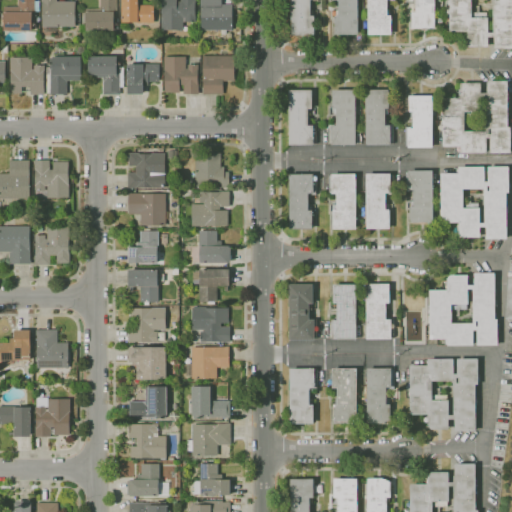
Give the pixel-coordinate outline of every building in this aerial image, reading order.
[(32,31),(4,31),(4,12),(4,6),(18,6),(18,0),(35,0),(35,19),(35,29),(32,29),(32,31)] [(56,32),(44,32),(44,27),(42,27),(42,2),(41,2),(41,0),(57,0),(57,1),(75,1),(75,27),(56,27),(56,32)] [(114,31),(86,31),(86,25),(80,25),(80,12),(86,12),(86,9),(101,9),(101,0),(116,0),(117,19),(118,19),(118,29),(114,29),(114,31)] [(154,23),(137,23),(122,22),(122,0),(139,0),(139,5),(154,5),(154,23)] [(162,30),(162,0),(176,0),(176,1),(181,1),(181,0),(196,0),(196,2),(195,2),(195,15),(196,15),(196,22),(185,22),(185,18),(183,18),(183,30),(162,30)] [(233,29),(201,30),(201,0),(222,0),(222,5),(233,5),(233,29)] [(315,35),(291,35),(291,21),(291,0),(313,0),(313,2),(310,2),(310,10),(317,10),(317,15),(310,15),(310,16),(315,16),(315,35)] [(358,0),(358,35),(335,35),(334,16),(339,16),(339,0),(358,0)] [(391,34),(368,34),(368,0),(395,0),(395,1),(387,1),(387,10),(390,10),(390,15),(391,15),(391,34)] [(434,0),(435,28),(412,28),(411,12),(415,12),(415,0),(434,0)] [(511,49),(495,49),(495,37),(488,37),(488,47),(468,47),(468,41),(466,41),(466,33),(468,33),(468,32),(450,32),(449,16),(447,17),(447,9),(449,9),(449,5),(447,5),(447,0),(511,0),(511,49)] [(67,95),(51,95),(51,93),(47,93),(47,68),(50,68),(50,58),(53,58),(53,53),(64,53),(64,56),(81,56),(81,59),(86,59),(86,68),(81,68),(81,81),(66,82),(67,95)] [(103,94),(103,81),(104,81),(104,77),(94,77),(94,75),(90,75),(90,73),(89,73),(89,56),(117,56),(117,57),(121,57),(121,67),(124,67),(124,87),(120,87),(120,90),(120,94),(103,94)] [(199,94),(184,94),(184,85),(180,85),(180,93),(164,93),(164,56),(186,56),(186,69),(188,69),(188,64),(198,64),(198,84),(199,84),(199,94)] [(223,94),(203,94),(203,56),(234,56),(234,81),(223,81),(223,94)] [(45,95),(31,95),(31,94),(11,94),(11,89),(10,89),(10,57),(32,57),(32,69),(34,69),(34,65),(45,65),(45,95)] [(128,94),(128,79),(128,64),(160,64),(160,82),(149,82),(149,85),(143,85),(143,94),(128,94)] [(511,153),(490,153),(490,138),(486,138),(487,153),(461,153),(461,147),(443,147),(442,98),(460,98),(460,83),(481,82),(481,93),(487,93),(487,81),(508,81),(508,127),(511,127),(511,153)] [(313,145),(289,145),(288,90),(312,90),(312,109),(308,109),(308,124),(315,124),(316,143),(313,143),(313,145)] [(356,145),(331,145),(331,143),(329,143),(329,124),(336,124),(336,114),(333,114),(333,109),(332,109),(332,90),(355,90),(356,145)] [(390,145),(366,145),(365,90),(389,90),(389,109),(387,109),(387,115),(385,115),(385,124),(393,124),(393,143),(390,143),(390,145)] [(432,147),(408,148),(408,146),(406,146),(405,127),(413,127),(413,117),(411,117),(411,111),(409,111),(409,96),(432,96),(432,147)] [(167,159),(167,150),(177,150),(177,159),(167,159)] [(166,188),(152,188),(152,187),(137,187),(137,188),(128,188),(128,173),(136,173),(136,166),(129,166),(129,153),(140,153),(140,154),(151,154),(151,153),(165,153),(166,188)] [(229,187),(220,187),(220,186),(196,186),(196,153),(221,153),(221,166),(224,166),(224,172),(229,172),(229,187)] [(0,207),(0,173),(10,173),(10,160),(30,160),(30,198),(16,198),(16,206),(0,207)] [(35,198),(35,171),(34,171),(34,160),(50,160),(50,170),(54,170),(54,162),(69,162),(69,198),(47,198),(35,198)] [(486,239),(486,227),(480,227),(480,237),(459,237),(459,230),(457,230),(457,223),(441,223),(441,207),(438,207),(438,199),(441,199),(441,196),(439,196),(439,189),(441,189),(441,174),(456,173),(456,168),(459,168),(459,167),(484,167),(485,182),(488,182),(488,167),(509,166),(509,193),(506,193),(507,239),(486,239)] [(433,222),(410,222),(410,207),(411,207),(411,201),(413,201),(413,190),(408,190),(408,188),(406,188),(406,172),(408,172),(408,171),(432,170),(433,222)] [(390,228),(366,228),(366,174),(390,173),(390,175),(393,175),(393,191),(391,191),(391,193),(386,193),(386,209),(389,209),(390,228)] [(312,229),(290,229),(289,174),(313,174),(313,175),(316,175),(316,194),(311,194),(311,202),(309,202),(309,210),(312,210),(312,229)] [(356,229),(333,229),(332,210),(334,210),(334,204),(337,204),(336,193),(331,194),(331,193),(330,193),(329,175),(331,175),(331,174),(356,174),(356,229)] [(206,226),(192,226),(192,204),(204,204),(204,202),(200,202),(200,192),(219,192),(219,191),(230,191),(230,206),(220,206),(220,210),(228,210),(228,226),(206,225),(206,226)] [(141,225),(141,214),(129,214),(129,193),(130,193),(130,194),(166,194),(166,225),(141,225)] [(31,264),(10,264),(10,252),(0,252),(0,226),(30,226),(30,260),(31,260),(31,264)] [(50,265),(34,265),(34,255),(36,255),(36,241),(35,241),(35,235),(46,235),(46,239),(47,239),(47,227),(70,227),(70,241),(69,241),(69,252),(70,252),(70,263),(57,263),(57,255),(50,256),(50,265)] [(158,263),(128,263),(128,247),(136,247),(136,242),(140,242),(140,231),(144,231),(144,229),(150,229),(150,231),(158,231),(158,250),(158,263)] [(229,263),(199,263),(199,231),(217,231),(217,241),(221,241),(221,246),(229,246),(229,247),(231,247),(231,262),(229,262),(229,263)] [(158,301),(141,301),(141,286),(129,286),(129,270),(158,269),(158,301)] [(199,301),(199,284),(192,284),(192,270),(200,269),(230,269),(230,286),(217,286),(217,301),(199,301)] [(498,345),(477,345),(477,330),(473,330),(473,345),(447,345),(447,344),(445,344),(445,339),(429,339),(429,323),(428,323),(428,316),(429,316),(429,290),(445,290),(445,281),(447,281),(447,278),(451,275),(468,275),(468,285),(474,285),(474,273),(495,273),(495,319),(498,319),(498,345)] [(314,339),(290,339),(289,285),(313,284),(313,303),(309,303),(309,318),(317,318),(317,338),(314,338),(314,339)] [(356,339),(332,340),(332,338),(330,338),(330,319),(336,319),(336,303),(333,303),(333,284),(356,284),(356,339)] [(391,339),(367,339),(366,284),(390,284),(390,303),(386,303),(386,318),(394,318),(394,337),(391,337),(391,339)] [(158,342),(151,342),(128,342),(128,327),(134,327),(134,322),(129,322),(129,308),(152,308),(152,307),(166,307),(166,330),(154,330),(154,332),(158,332),(158,342)] [(231,342),(220,342),(220,341),(207,341),(207,342),(200,342),(200,331),(204,331),(204,329),(191,329),(191,307),(206,307),(206,308),(228,308),(228,323),(221,323),(221,327),(231,327),(231,342)] [(15,364),(3,364),(3,360),(0,360),(0,343),(10,343),(10,338),(15,338),(14,330),(31,330),(31,360),(29,360),(29,369),(23,369),(15,364)] [(69,368),(37,368),(37,358),(33,358),(33,347),(37,347),(37,335),(36,335),(36,330),(57,330),(57,342),(68,342),(69,368)] [(138,380),(138,378),(137,378),(137,369),(136,369),(136,365),(133,365),(133,362),(129,362),(129,347),(167,347),(167,379),(158,379),(158,380),(138,380)] [(217,379),(192,379),(192,376),(186,376),(186,363),(192,363),(192,347),(229,347),(229,367),(217,367),(217,379)] [(476,431),(455,431),(455,419),(449,419),(449,429),(431,429),(428,426),(428,415),(410,414),(410,365),(425,365),(425,360),(427,360),(427,359),(454,359),(454,374),(457,374),(457,359),(478,359),(478,384),(476,384),(476,431)] [(357,423),(334,423),(333,404),(334,404),(334,389),(330,389),(330,369),(356,368),(357,423)] [(383,423),(367,423),(367,369),(391,368),(391,388),(386,388),(386,404),(390,404),(390,420),(388,420),(383,423)] [(290,423),(290,369),(314,369),(314,370),(317,370),(317,394),(316,394),(316,396),(311,396),(311,405),(313,405),(313,423),(290,423)] [(167,418),(129,418),(129,401),(146,401),(146,386),(167,386),(167,418)] [(229,417),(192,417),(192,386),(213,386),(213,401),(229,401),(229,417)] [(51,437),(35,437),(35,426),(36,426),(36,413),(36,407),(37,407),(37,398),(48,398),(48,399),(70,399),(70,435),(54,435),(54,434),(51,434),(51,437)] [(31,436),(15,436),(15,435),(9,435),(9,432),(15,432),(15,424),(0,424),(0,406),(15,406),(15,407),(31,407),(31,436)] [(166,460),(160,460),(160,458),(152,458),(152,457),(130,457),(130,438),(129,438),(129,424),(152,424),(152,423),(158,423),(158,436),(166,436),(166,458),(166,460)] [(218,456),(192,456),(192,451),(186,451),(186,440),(193,440),(193,424),(217,424),(217,423),(231,424),(231,445),(218,445),(218,456)] [(410,511),(410,484),(428,484),(428,476),(431,472),(449,472),(449,482),(454,482),(453,476),(455,476),(455,464),(475,463),(476,510),(478,510),(478,511),(410,511)] [(160,498),(132,497),(132,496),(130,496),(130,495),(128,495),(128,481),(130,481),(130,479),(137,479),(137,475),(141,475),(141,464),(159,464),(159,483),(168,483),(167,493),(168,493),(168,494),(160,494),(160,498)] [(231,496),(201,496),(201,494),(194,494),(194,481),(200,481),(200,464),(218,464),(218,474),(222,474),(222,479),(230,479),(231,496)] [(357,511),(338,511),(338,503),(335,503),(335,498),(334,498),(334,478),(357,478),(357,511)] [(368,511),(368,478),(383,478),(391,482),(391,497),(389,497),(389,503),(386,503),(386,511),(368,511)] [(290,511),(290,479),(314,479),(314,498),(312,498),(312,503),(310,503),(310,511),(290,511)] [(32,511),(10,511),(10,509),(14,509),(14,502),(16,502),(16,501),(30,501),(30,502),(32,502),(32,511)] [(130,511),(130,502),(135,502),(135,503),(155,502),(166,502),(166,511),(130,511)] [(191,511),(191,503),(193,503),(193,502),(230,502),(230,511),(191,511)] [(37,511),(37,503),(58,503),(58,511),(37,511)]
